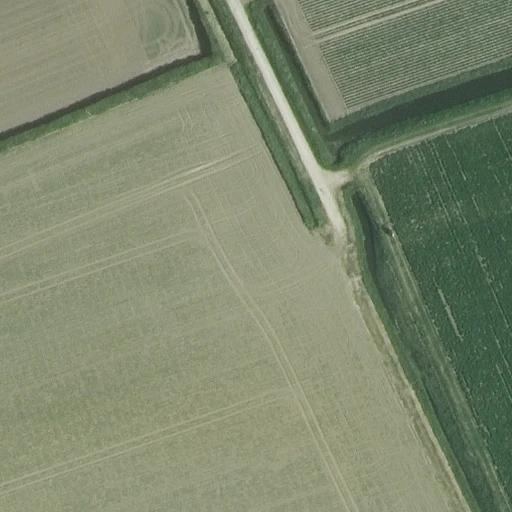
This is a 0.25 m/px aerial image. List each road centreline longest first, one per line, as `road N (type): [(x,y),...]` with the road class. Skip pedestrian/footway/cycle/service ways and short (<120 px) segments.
road 1 (track): [(479,511),(334,221)]
road 2 (unclassified): [(334,221),(230,0)]
road 3 (track): [(313,179),(511,113)]
